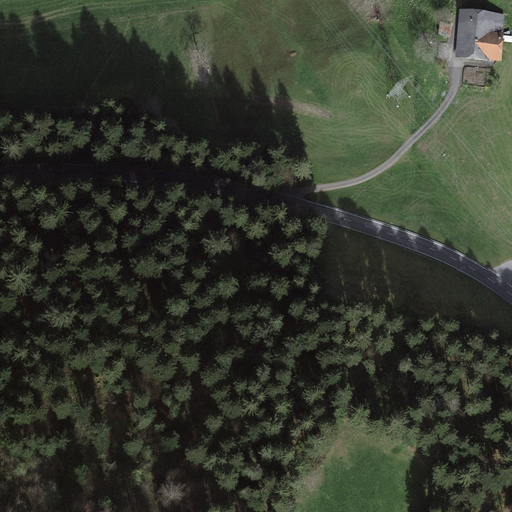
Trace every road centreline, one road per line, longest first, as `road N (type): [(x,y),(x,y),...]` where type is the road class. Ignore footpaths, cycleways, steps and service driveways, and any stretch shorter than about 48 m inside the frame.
road 1 (tertiary): [(0,175),(108,172),(251,194),(414,242),(497,284)]
road 2 (track): [(455,71),(447,101),(395,157),(360,179),(299,192),(290,203)]
